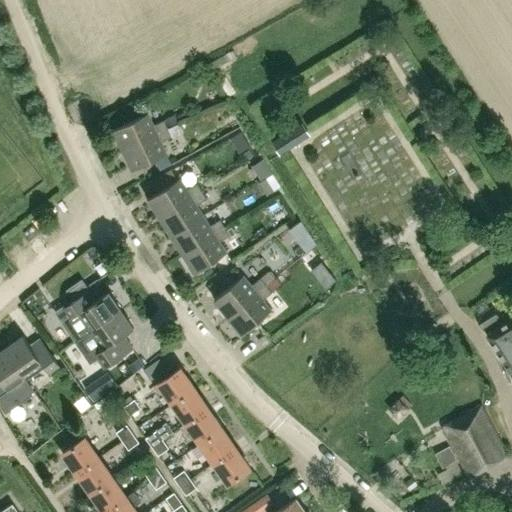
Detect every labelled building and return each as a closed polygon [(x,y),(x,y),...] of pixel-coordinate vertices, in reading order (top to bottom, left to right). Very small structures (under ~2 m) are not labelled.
[(123,149),(168,128),(164,120),(153,125),(148,113),(114,129),(123,149)] [(175,115),(164,120),(168,128),(179,123),(175,115)] [(225,136),(239,130),(232,116),(219,122),(225,136)] [(303,122),(271,141),(280,155),(311,136),(303,122)] [(179,123),(168,128),(172,137),(172,138),(184,132),(179,123)] [(167,154),(161,142),(172,137),(168,128),(123,149),(133,170),(167,154)] [(160,217),(202,191),(197,183),(187,189),(180,178),(148,198),(160,217)] [(233,214),(264,191),(257,182),(226,204),(233,214)] [(203,215),(197,205),(207,198),(202,191),(160,217),(171,235),(203,215)] [(183,254),(225,227),(220,219),(210,226),(203,215),(171,235),(183,254)] [(305,227),(301,221),(288,230),(292,236),(305,227)] [(227,253),(220,241),(230,235),(225,227),(183,254),(195,273),(227,253)] [(324,269),(310,276),(318,294),(332,287),(324,269)] [(269,271),(261,278),(267,285),(275,278),(269,271)] [(267,285),(261,278),(251,285),(243,275),(214,299),(228,316),(267,285)] [(275,278),(267,285),(272,292),(280,285),(275,278)] [(78,339),(121,310),(108,291),(98,298),(91,288),(91,289),(86,283),(68,295),(72,301),(63,308),(70,318),(66,321),(77,338),(74,341),(75,342),(78,340),(78,339)] [(242,334),(271,310),(263,300),(272,292),(267,285),(228,316),(242,334)] [(500,317),(492,305),(475,317),(483,328),(500,317)] [(134,328),(121,310),(78,339),(78,340),(90,358),(95,354),(105,368),(133,349),(123,335),(134,328)] [(511,317),(487,334),(511,374),(511,317)] [(44,366),(23,335),(5,348),(26,379),(44,367),(49,374),(60,366),(55,359),(44,366)] [(34,391),(26,379),(5,348),(0,351),(0,402),(6,410),(34,391)] [(139,358),(128,366),(132,372),(143,365),(139,358)] [(194,387),(180,367),(157,382),(172,403),(194,387)] [(94,381),(84,388),(93,401),(103,395),(94,381)] [(146,385),(131,396),(133,400),(135,402),(150,392),(146,385)] [(208,407),(194,387),(172,403),(185,423),(208,407)] [(84,395),(74,403),(81,412),(91,405),(84,395)] [(399,395),(388,406),(399,417),(410,406),(399,395)] [(135,402),(133,400),(123,407),(129,416),(140,408),(135,402)] [(507,453),(480,406),(442,427),(469,475),(507,453)] [(89,407),(76,419),(102,447),(115,435),(89,407)] [(222,427),(208,407),(185,423),(199,442),(222,427)] [(115,432),(121,441),(132,434),(126,425),(115,432)] [(235,447),(222,427),(199,442),(213,462),(235,447)] [(145,438),(151,447),(162,439),(156,431),(145,438)] [(179,431),(163,439),(170,453),(186,446),(179,431)] [(138,442),(132,434),(121,441),(127,450),(138,442)] [(98,457),(84,437),(62,452),(76,473),(98,457)] [(168,448),(162,439),(151,447),(157,456),(168,448)] [(450,445),(438,451),(445,466),(457,460),(450,445)] [(249,468),(239,453),(235,447),(213,462),(227,483),(249,468)] [(195,448),(178,462),(185,471),(202,457),(195,448)] [(112,477),(98,457),(76,473),(90,492),(112,477)] [(143,472),(149,481),(160,473),(154,464),(143,472)] [(173,478),(179,486),(189,479),(183,470),(173,478)] [(166,482),(160,473),(149,481),(155,489),(166,482)] [(126,496),(112,477),(90,492),(104,511),(126,496)] [(196,488),(189,479),(179,486),(185,495),(196,488)] [(141,501),(134,491),(126,496),(104,511),(103,511),(136,511),(133,507),(141,501)] [(238,511),(262,511),(272,506),(265,494),(238,511)] [(307,511),(297,496),(273,511),(307,511)]
